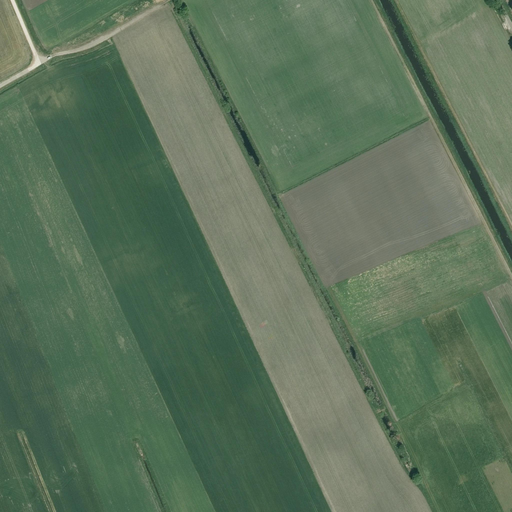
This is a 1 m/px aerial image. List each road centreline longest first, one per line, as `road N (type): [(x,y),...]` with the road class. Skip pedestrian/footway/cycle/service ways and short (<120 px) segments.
road 1 (track): [(511,277),(371,0)]
road 2 (track): [(169,0),(92,44),(39,61)]
